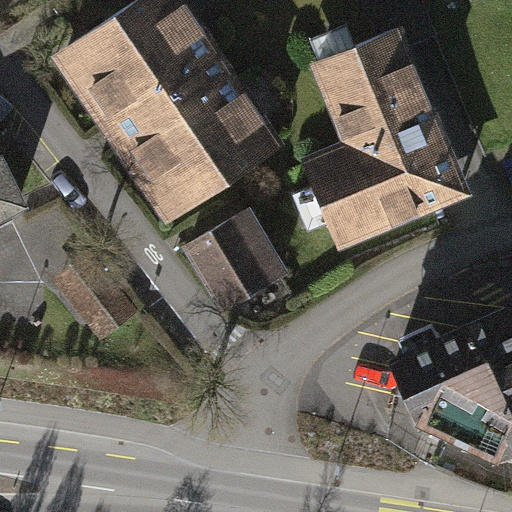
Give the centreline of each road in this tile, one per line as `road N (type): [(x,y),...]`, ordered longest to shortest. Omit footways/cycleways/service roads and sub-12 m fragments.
road 1 (residential): [(0,70),(56,124),(268,399)]
road 2 (residential): [(268,399),(313,336),(414,268),(511,230)]
road 3 (secondary): [(253,511),(0,457)]
